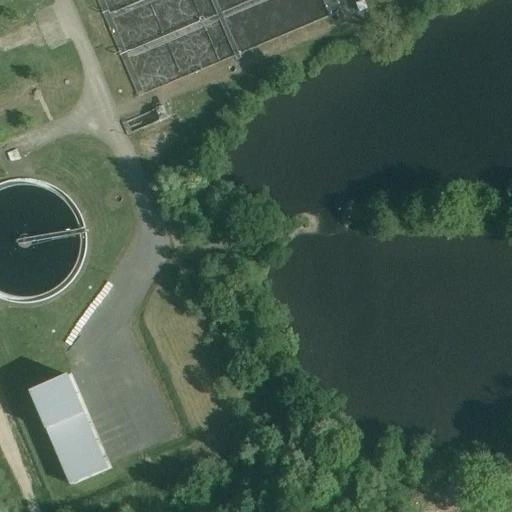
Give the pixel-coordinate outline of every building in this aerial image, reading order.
[(364,2),(356,5),(360,13),(368,10),(364,2)] [(59,81),(79,76),(77,67),(56,72),(59,81)] [(164,108),(123,125),(128,137),(169,119),(164,108)] [(17,183),(0,188),(0,296),(9,300),(27,303),(44,300),(61,292),(74,280),(83,264),(87,247),(85,229),(78,212),(67,198),(52,188),(35,183),(17,183)] [(70,487),(117,473),(86,372),(39,386),(70,487)]
